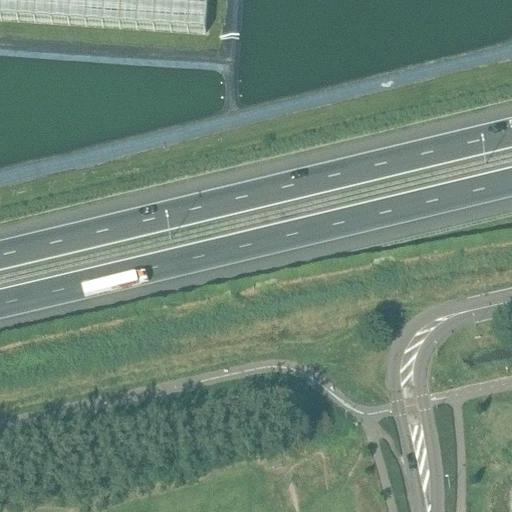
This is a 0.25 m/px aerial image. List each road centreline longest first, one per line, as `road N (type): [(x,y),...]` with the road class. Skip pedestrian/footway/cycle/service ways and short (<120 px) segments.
road 1 (motorway): [(511,130),(0,253)]
road 2 (motorway): [(0,303),(511,181)]
road 3 (secondary): [(408,383),(414,344),(437,321),(511,300)]
road 4 (secondary): [(435,511),(423,400),(408,383)]
road 5 (secondary): [(408,383),(398,406),(419,511)]
